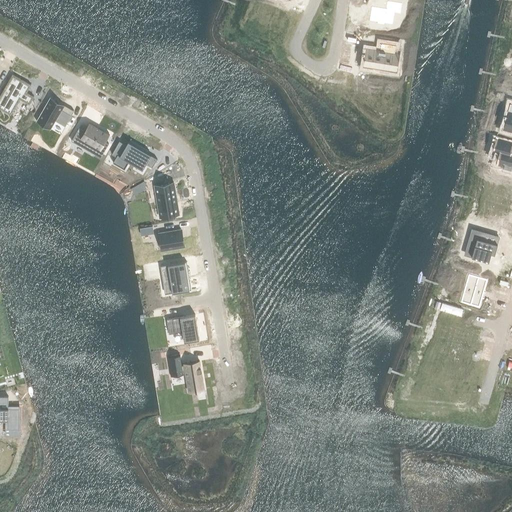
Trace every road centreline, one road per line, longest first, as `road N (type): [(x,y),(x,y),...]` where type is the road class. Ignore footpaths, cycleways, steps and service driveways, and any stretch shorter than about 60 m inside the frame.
road 1 (residential): [(0,41),(178,147),(191,169),(225,379)]
road 2 (unknown): [(0,292),(326,323)]
road 3 (residential): [(340,0),(323,72),(292,55),(291,43)]
